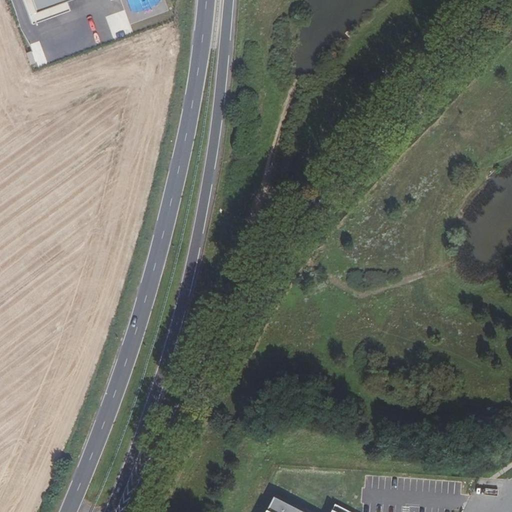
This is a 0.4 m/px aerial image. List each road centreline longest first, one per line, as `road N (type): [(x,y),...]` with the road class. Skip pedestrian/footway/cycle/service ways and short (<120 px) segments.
road 1 (tertiary): [(128,511),(270,210),(486,0)]
road 2 (primary): [(206,0),(154,266),(67,511)]
road 3 (primary): [(111,511),(188,278),(229,0)]
